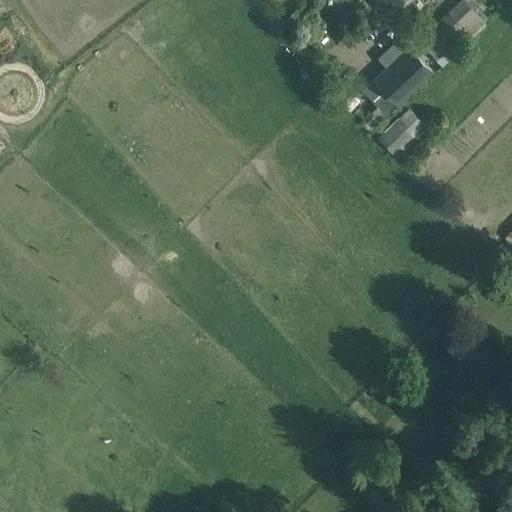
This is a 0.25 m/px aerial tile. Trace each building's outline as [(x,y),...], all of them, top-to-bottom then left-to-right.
[(379,0),(391,13),(405,0),(379,0)] [(465,0),(460,0),(433,26),(435,29),(455,50),(485,22),(465,0)] [(432,70),(408,45),(361,89),(385,115),(432,70)] [(402,154),(428,129),(408,108),(399,117),(398,116),(376,137),(392,154),(397,150),(402,154)] [(495,472),(474,458),(457,482),(478,496),(495,472)]
